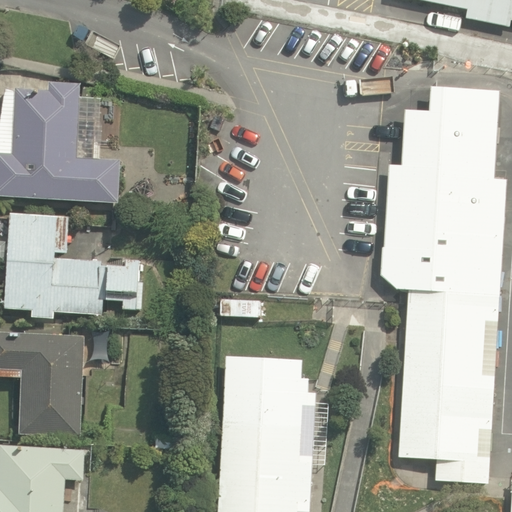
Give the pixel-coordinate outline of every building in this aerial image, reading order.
[(511,0),(419,0),(468,10),(466,19),(510,28),(511,21),(511,0)] [(80,91),(7,89),(0,129),(0,203),(122,207),(123,166),(79,165),(80,91)] [(482,466),(503,101),(422,96),(402,461),(482,466)] [(34,324),(58,325),(58,316),(104,317),(104,297),(123,298),(122,311),(144,312),(145,263),(65,261),(66,217),(10,215),(8,315),(34,316),(34,324)] [(262,301),(220,299),(219,320),(261,322),(262,301)] [(0,336),(0,384),(23,385),(21,431),(76,434),(80,340),(0,336)] [(325,511),(333,368),(226,363),(218,511),(325,511)] [(62,511),(64,482),(84,483),(85,448),(1,445),(0,468),(0,511),(62,511)]
